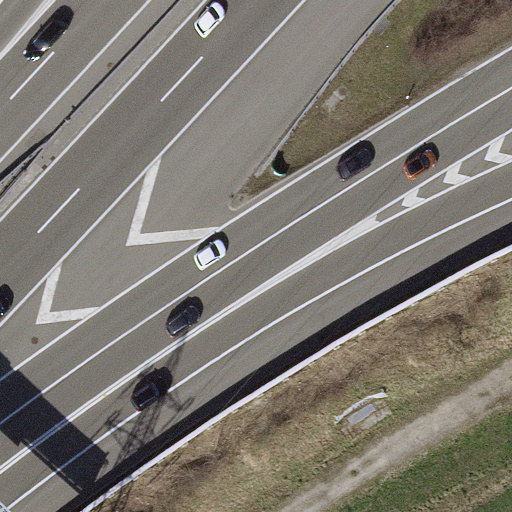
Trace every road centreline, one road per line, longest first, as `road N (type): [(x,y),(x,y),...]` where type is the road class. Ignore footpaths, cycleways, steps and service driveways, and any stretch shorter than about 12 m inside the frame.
road 1 (motorway): [(0,494),(233,332),(511,183)]
road 2 (motorway): [(0,278),(257,0)]
road 3 (motorway): [(198,285),(511,89)]
road 4 (motorway): [(0,416),(198,285)]
